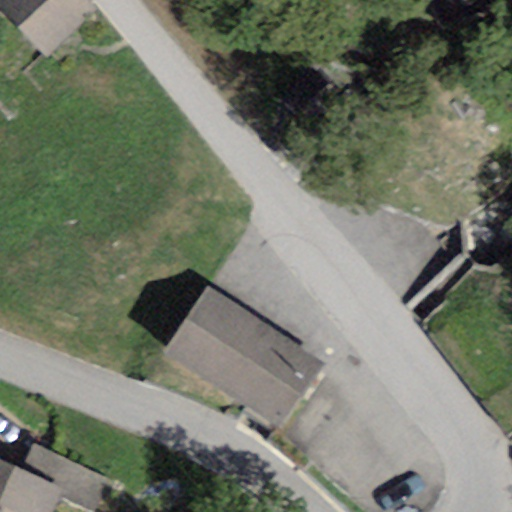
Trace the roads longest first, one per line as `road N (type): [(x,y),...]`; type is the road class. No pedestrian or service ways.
road 1 (tertiary): [(489,511),(491,461),(437,382),(119,0)]
road 2 (tertiary): [(0,358),(207,433),(316,511)]
